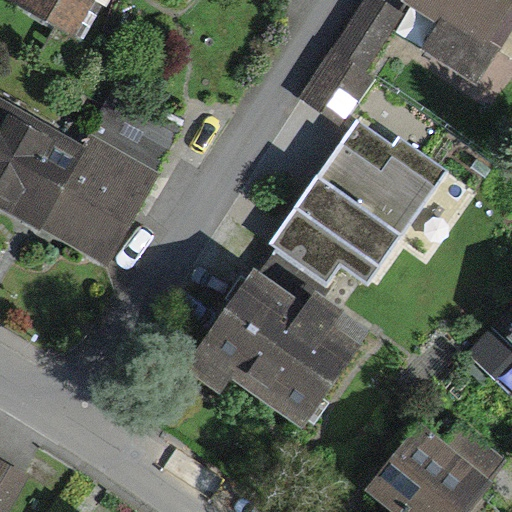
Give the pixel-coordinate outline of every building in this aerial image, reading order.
[(6,0),(4,6),(74,42),(95,0),(6,0)] [(511,0),(407,0),(404,6),(439,27),(424,53),(478,86),(498,54),(490,49),(511,13),(511,0)] [(344,19),(296,95),(338,121),(386,46),(344,19)] [(0,227),(100,279),(156,169),(0,88),(0,227)] [(369,288),(448,172),(401,140),(395,149),(359,124),(273,250),(331,288),(343,270),(369,288)] [(269,433),(334,345),(237,274),(173,362),(269,433)] [(372,511),(461,511),(484,484),(418,432),(361,503),(372,511)]
